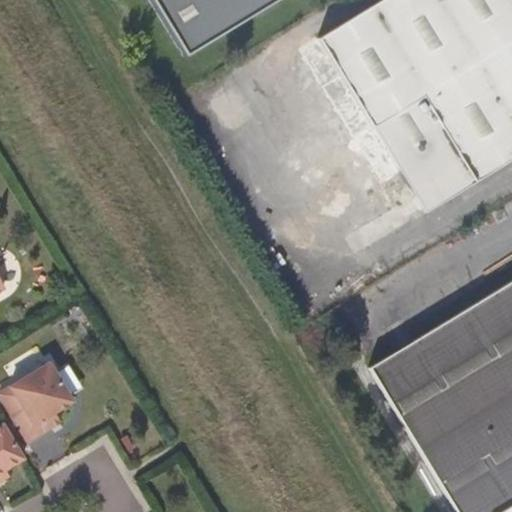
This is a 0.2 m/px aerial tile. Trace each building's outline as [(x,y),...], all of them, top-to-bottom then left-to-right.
[(280,0),(148,0),(185,58),(280,0)] [(511,0),(382,0),(318,39),(422,215),(511,159),(511,0)] [(448,502),(511,462),(511,280),(366,369),(448,502)] [(71,402),(48,363),(0,392),(0,399),(26,442),(51,427),(46,417),(53,412),(71,402)] [(53,412),(46,417),(51,427),(52,427),(60,423),(53,412)] [(0,471),(4,470),(22,459),(1,424),(0,425),(0,471)] [(511,511),(511,462),(448,502),(454,511),(511,511)]
